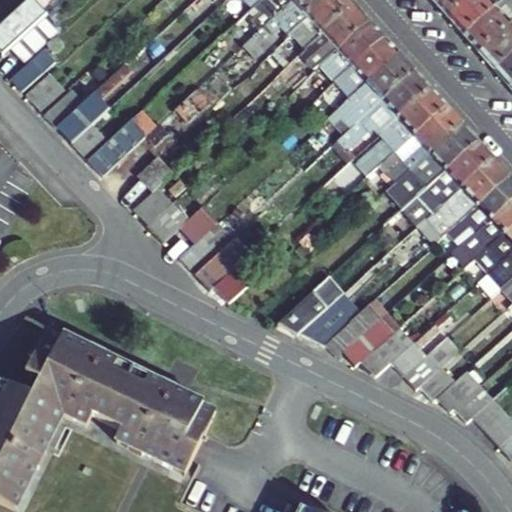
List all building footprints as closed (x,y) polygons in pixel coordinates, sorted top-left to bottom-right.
[(259,1),(260,0),(240,0),(251,10),(259,1)] [(289,35),(327,0),(294,0),(274,18),(258,33),(241,49),(254,62),(276,41),(271,36),(282,27),(289,35)] [(294,0),(260,0),(259,1),(251,10),(258,16),(249,24),(258,33),(274,18),(294,0)] [(304,51),(354,6),(348,0),(327,0),(289,35),(291,36),(304,51)] [(433,0),(431,2),(446,20),(468,0),(433,0)] [(462,37),(503,0),(468,0),(446,20),(462,37)] [(511,0),(503,0),(462,37),(478,55),(511,23),(511,0)] [(319,68),(369,23),(354,6),(304,51),(298,56),(313,73),(319,68)] [(241,19),(247,26),(249,24),(258,16),(251,10),(241,19)] [(67,25),(56,13),(16,50),(27,62),(67,25)] [(319,68),(333,84),(383,39),(369,23),(319,68)] [(511,23),(478,55),(493,72),(511,55),(511,23)] [(348,101),(398,56),(383,39),(333,84),(348,101)] [(511,55),(493,72),(509,90),(511,86),(511,55)] [(350,132),(414,74),(398,56),(348,101),(326,120),(332,127),(340,121),(350,132)] [(40,61),(17,82),(27,93),(50,72),(40,61)] [(378,138),(430,91),(414,74),(350,132),(342,138),(339,141),(348,150),(370,130),(378,138)] [(33,97),(49,114),(72,92),(57,75),(33,97)] [(117,94),(111,86),(91,105),(65,131),(82,148),(100,129),(114,116),(104,106),(117,94)] [(354,167),(366,180),(375,172),(394,155),(445,109),(430,91),(378,138),(386,147),(374,157),(371,153),(354,167)] [(51,116),(65,131),(91,105),(78,92),(51,116)] [(399,161),(380,178),(390,190),(461,126),(445,109),(394,155),(399,161)] [(332,127),(342,138),(350,132),(340,121),(332,127)] [(390,190),(385,195),(400,212),(477,144),(461,126),(390,190)] [(100,129),(82,148),(91,159),(111,140),(100,129)] [(112,180),(145,148),(130,131),(96,164),(112,180)] [(330,150),(346,167),(355,159),(348,150),(339,141),(330,150)] [(493,161),(477,144),(400,212),(416,230),(417,229),(420,226),(419,225),(440,206),(441,208),(493,161)] [(375,172),(380,178),(399,161),(394,155),(375,172)] [(146,178),(161,194),(165,190),(181,175),(166,159),(146,178)] [(447,235),(509,179),(493,161),(441,208),(440,206),(419,225),(420,226),(417,229),(433,247),(447,235)] [(511,182),(509,179),(447,235),(455,243),(456,242),(461,248),(511,201),(511,182)] [(157,229),(181,207),(165,190),(161,194),(142,212),(157,229)] [(511,227),(511,201),(461,248),(451,257),(464,271),(473,263),(511,227)] [(198,225),(181,207),(157,229),(155,231),(173,250),(189,233),(198,225)] [(198,225),(189,233),(203,247),(211,240),(227,224),(213,210),(198,225)] [(227,224),(211,240),(203,247),(189,261),(198,270),(236,233),(227,224)] [(511,227),(473,263),(486,277),(511,254),(511,227)] [(212,290),(247,257),(235,244),(200,278),(212,290)] [(477,286),(490,300),(499,292),(511,280),(511,254),(486,277),(477,286)] [(304,334),(329,310),(338,302),(344,297),(327,279),(312,292),(283,320),(300,338),(304,334)] [(511,280),(499,292),(511,305),(511,280)] [(338,302),(329,310),(304,334),(328,346),(356,321),(338,302)] [(371,306),(356,321),(328,346),(341,360),(347,355),(384,320),(371,306)] [(390,314),(384,320),(347,355),(360,369),(365,364),(396,335),(403,328),(390,314)] [(0,496),(19,506),(69,412),(92,424),(96,415),(110,422),(124,429),(119,439),(186,474),(202,443),(220,410),(195,397),(139,367),(69,331),(68,333),(55,326),(23,386),(6,376),(0,386),(0,496)] [(396,335),(365,364),(377,378),(386,370),(409,349),(396,335)] [(423,364),(409,349),(386,370),(401,384),(423,364)] [(415,398),(419,394),(437,378),(423,364),(401,384),(415,398)] [(437,378),(419,394),(432,408),(439,401),(454,387),(442,374),(437,378)] [(439,401),(454,416),(456,413),(474,397),(460,382),(454,387),(439,401)] [(474,397),(456,413),(469,427),(475,422),(493,405),(481,391),(474,397)] [(495,403),(493,405),(475,422),(488,436),(509,417),(495,403)] [(511,439),(511,420),(509,417),(488,436),(501,449),(511,439)] [(511,439),(501,449),(511,460),(511,439)]
